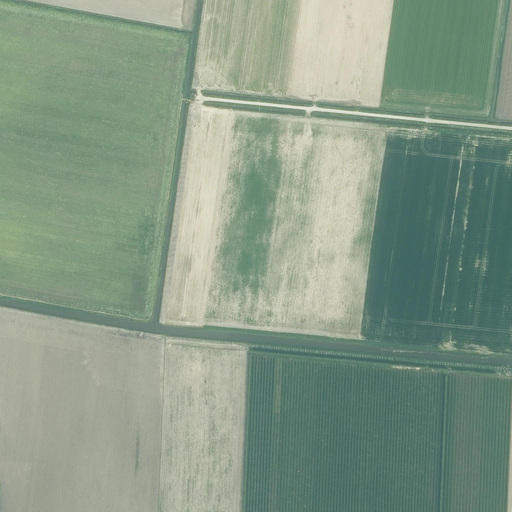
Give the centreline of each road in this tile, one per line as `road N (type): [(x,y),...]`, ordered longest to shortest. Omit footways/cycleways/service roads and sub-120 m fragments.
road 1 (track): [(0,293),(150,316),(181,93),(202,95)]
road 2 (unclassified): [(202,95),(511,126)]
